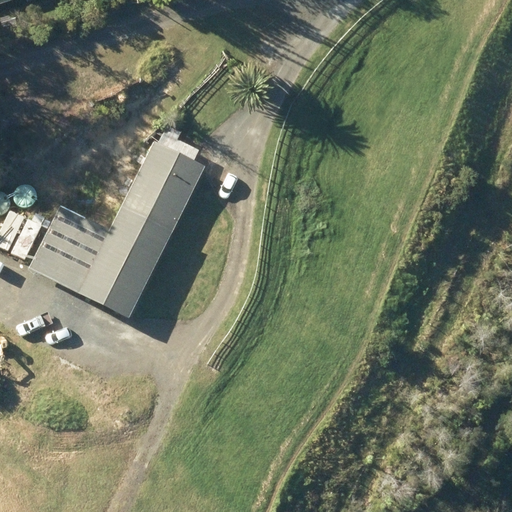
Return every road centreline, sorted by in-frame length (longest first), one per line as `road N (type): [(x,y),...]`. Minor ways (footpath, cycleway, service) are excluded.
road 1 (track): [(165,511),(164,424),(183,356),(223,303),(245,156),(268,87),(301,30),(331,0)]
road 2 (track): [(254,0),(0,76)]
